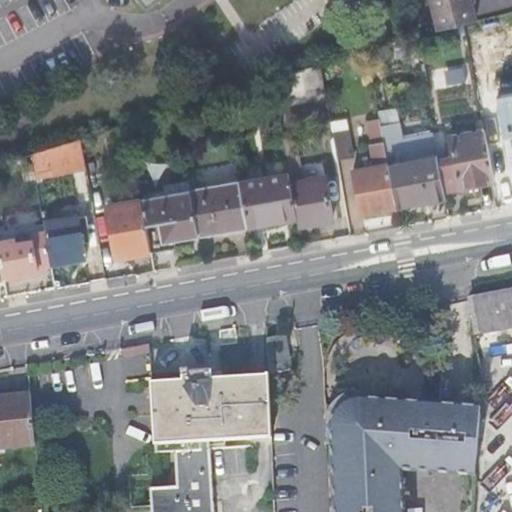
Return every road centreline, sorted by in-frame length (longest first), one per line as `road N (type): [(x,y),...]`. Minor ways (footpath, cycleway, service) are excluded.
road 1 (tertiary): [(511,235),(0,331)]
road 2 (unknown): [(301,274),(307,511)]
